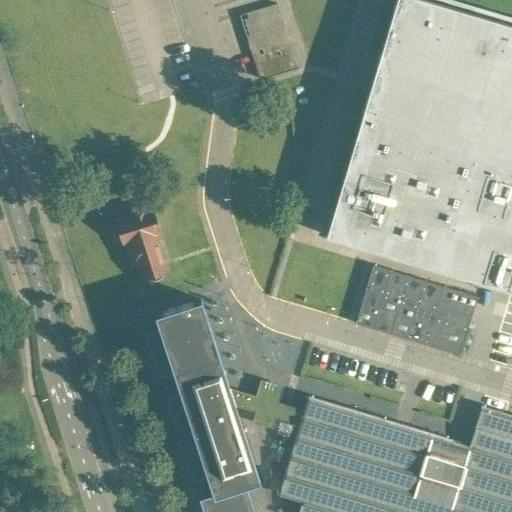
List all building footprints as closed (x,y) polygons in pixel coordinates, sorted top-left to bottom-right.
[(511,290),(511,24),(430,0),(395,0),(325,235),(511,290)] [(277,3),(258,9),(239,15),(259,79),(296,67),(277,3)] [(126,243),(154,234),(161,231),(152,203),(129,211),(131,215),(115,221),(116,224),(114,227),(118,239),(121,240),(122,244),(126,243)] [(154,234),(126,243),(132,261),(137,259),(143,279),(148,278),(148,279),(149,280),(161,276),(162,274),(162,273),(166,272),(154,234)] [(355,323),(459,355),(477,296),(373,264),(355,323)] [(253,511),(244,485),(259,480),(235,405),(229,387),(201,299),(154,314),(159,327),(145,332),(159,376),(173,371),(179,391),(166,395),(193,480),(207,475),(213,494),(199,498),(203,511),(253,511)] [(283,403),(273,401),(277,389),(263,385),(260,397),(229,387),(235,405),(256,412),(252,422),(272,428),(275,418),(299,426),(279,494),(303,501),(299,511),(511,511),(511,414),(480,405),(477,418),(469,444),(308,395),(304,410),(293,407),(291,406),(283,403)]
